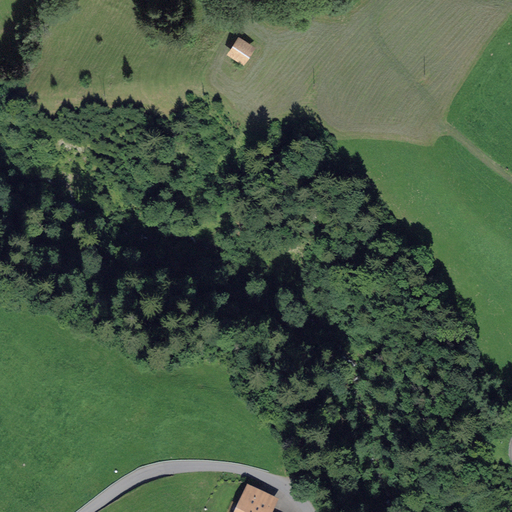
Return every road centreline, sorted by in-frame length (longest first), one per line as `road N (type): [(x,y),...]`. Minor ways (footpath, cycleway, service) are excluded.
road 1 (track): [(0,219),(43,242),(230,299),(264,319),(310,363),(377,511)]
road 2 (unclassified): [(313,511),(276,479),(207,465),(148,472),(84,511)]
